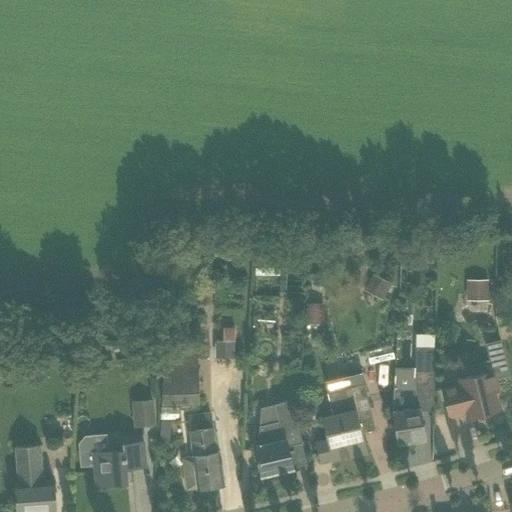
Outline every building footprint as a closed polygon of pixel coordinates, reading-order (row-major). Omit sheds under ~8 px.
[(365,291),(385,295),(389,279),(369,274),(365,291)] [(487,297),(487,278),(467,278),(467,297),(487,297)] [(323,321),(324,301),(309,301),(309,321),(323,321)] [(224,327),(224,340),(235,340),(234,326),(224,327)] [(235,358),(235,340),(224,340),(216,340),(216,358),(235,358)] [(510,375),(501,340),(486,344),(493,371),(495,379),(510,375)] [(415,370),(433,370),(433,347),(415,346),(415,370)] [(199,403),(198,367),(162,368),(163,404),(199,403)] [(475,415),(498,410),(494,392),(498,391),(495,379),(493,371),(459,379),(460,384),(442,389),(449,417),(474,411),(475,415)] [(366,451),(363,440),(356,410),(370,407),(364,383),(327,393),(333,415),(323,417),(328,438),(316,442),(321,462),(366,451)] [(397,443),(425,438),(420,408),(433,408),(433,390),(414,390),(414,396),(404,398),(406,411),(392,413),(397,443)] [(156,425),(153,398),(132,401),(135,427),(156,425)] [(293,468),(287,446),(302,443),(292,400),(274,404),(278,421),(259,426),(257,446),(254,447),(261,475),(266,474),(267,477),(283,473),(283,470),(293,468)] [(210,414),(189,417),(193,455),(193,456),(182,457),(186,490),(197,488),(197,489),(224,485),(220,451),(217,451),(213,427),(212,427),(210,414)] [(126,468),(146,467),(143,441),(123,443),(123,448),(92,451),(96,487),(127,484),(126,468)] [(15,446),(17,466),(18,483),(14,483),(16,511),(56,511),(53,480),(43,481),(40,444),(15,446)]
